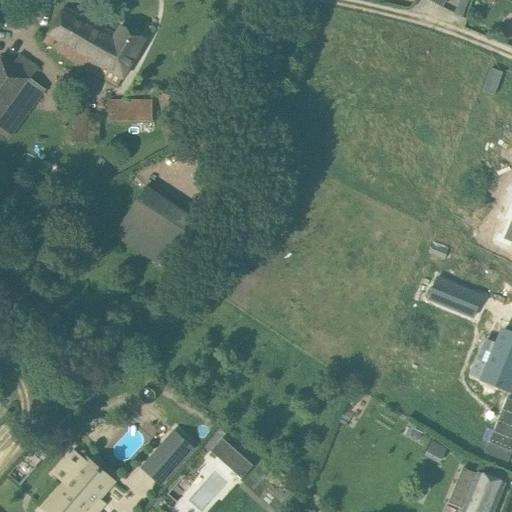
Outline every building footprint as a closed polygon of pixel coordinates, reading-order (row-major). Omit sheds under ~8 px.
[(64,7),(55,24),(46,42),(98,75),(99,74),(118,85),(145,39),(120,26),(116,34),(64,7)] [(19,55),(11,66),(0,57),(0,120),(38,69),(19,55)] [(111,118),(152,117),(152,99),(110,99),(111,118)] [(73,139),(86,141),(90,109),(76,108),(73,139)] [(456,166),(437,209),(454,216),(472,174),(456,166)] [(159,256),(183,216),(127,182),(103,222),(159,256)] [(428,300),(473,319),(483,295),(438,276),(428,300)] [(511,316),(503,313),(482,365),(511,377),(511,316)] [(173,431),(157,450),(177,467),(193,449),(173,431)] [(222,438),(211,451),(241,479),(253,466),(222,438)] [(66,489),(48,510),(50,511),(96,511),(105,503),(100,499),(116,480),(86,455),(62,485),(66,489)] [(491,511),(504,483),(485,475),(478,472),(461,511),(491,511)]
